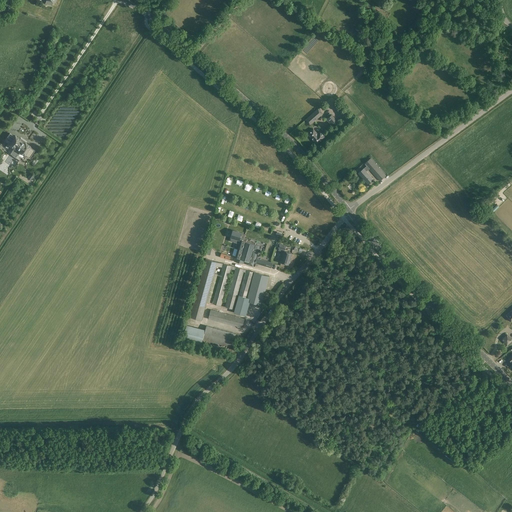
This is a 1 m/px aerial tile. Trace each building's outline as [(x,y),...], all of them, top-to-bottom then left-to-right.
[(323,114),(318,108),(305,120),(310,125),(323,114)] [(339,122),(332,114),(327,119),(333,127),(339,122)] [(319,134),(314,129),(309,134),(318,145),(326,138),(321,132),(319,134)] [(20,139),(16,136),(15,136),(10,133),(4,141),(8,143),(5,147),(9,150),(8,152),(4,149),(3,150),(20,161),(18,159),(19,157),(21,159),(23,160),(26,155),(30,158),(35,150),(30,147),(30,146),(26,143),(25,142),(25,143),(20,140),(20,139),(20,140),(20,139)] [(386,176),(371,158),(365,163),(367,166),(358,173),(369,184),(374,179),(367,171),(369,169),(380,181),(386,176)] [(240,244),(241,240),(244,241),(246,234),(233,230),(230,241),(240,244)] [(259,245),(244,241),(241,240),(240,244),(234,261),(242,263),(243,260),(254,263),(259,245)] [(292,253),(284,251),(281,262),(288,264),(292,253)] [(273,264),(256,259),(255,263),(271,268),(273,264)] [(221,263),(209,260),(193,318),(204,320),(208,306),(210,306),(221,263)] [(248,297),(254,272),(236,267),(231,266),(224,264),(213,303),(221,305),(231,269),(235,270),(228,296),(225,307),(234,310),(237,298),(243,271),(246,272),(240,295),(248,297)] [(254,272),(248,297),(247,301),(261,305),(269,276),(254,272)] [(245,318),(211,309),(209,318),(242,327),(245,318)] [(202,344),(203,337),(206,330),(187,325),(183,339),(202,344)] [(207,326),(206,330),(203,337),(233,345),(236,333),(207,326)] [(511,341),(511,337),(509,334),(503,339),(508,345),(511,341)]
